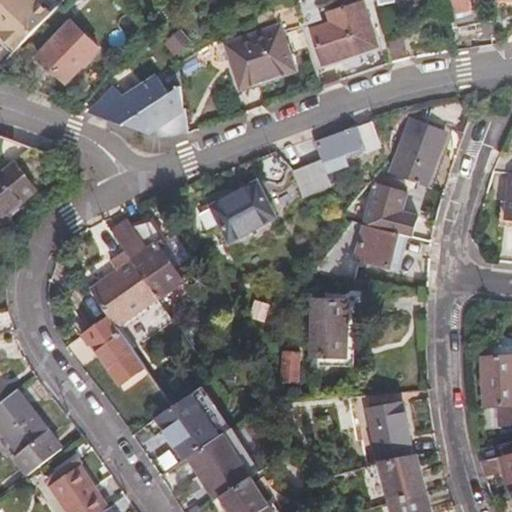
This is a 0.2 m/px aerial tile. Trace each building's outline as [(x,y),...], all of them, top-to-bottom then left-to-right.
[(0,0),(0,27),(5,32),(2,36),(18,51),(53,15),(37,0),(0,0)] [(373,19),(383,15),(376,0),(325,0),(290,13),(319,63),(381,40),(373,19)] [(380,0),(384,9),(400,4),(398,0),(380,0)] [(471,0),(450,0),(453,10),(473,3),(471,0)] [(499,16),(483,18),(485,39),(497,37),(497,31),(501,31),(499,16)] [(77,18),(43,51),(69,78),(103,44),(77,18)] [(400,55),(418,50),(405,22),(389,28),(400,55)] [(187,24),(178,30),(188,47),(197,40),(187,24)] [(273,24),(227,50),(233,63),(235,63),(249,89),(296,64),(273,24)] [(0,44),(0,68),(12,59),(0,44)] [(173,137),(206,125),(192,80),(195,75),(189,54),(132,95),(120,84),(91,111),(124,127),(150,137),(173,137)] [(403,165),(435,179),(460,127),(425,112),(403,165)] [(352,126),(322,137),(330,154),(331,156),(360,145),(358,138),(372,133),(378,149),(394,142),(382,115),(352,126)] [(360,145),(331,156),(335,167),(378,149),(372,133),(358,138),(360,145)] [(65,156),(45,146),(0,174),(0,218),(1,217),(37,194),(29,179),(36,174),(65,156)] [(331,156),(330,154),(301,161),(307,186),(339,177),(335,167),(331,156)] [(29,179),(37,194),(45,189),(36,174),(29,179)] [(352,208),(354,214),(373,218),(408,226),(413,227),(417,208),(403,205),(406,191),(402,189),(403,180),(391,178),(380,186),(373,212),(352,208)] [(216,232),(230,224),(240,240),(252,233),(251,232),(281,216),(263,183),(237,198),(238,200),(207,216),(216,232)] [(418,228),(421,229),(424,210),(417,208),(413,227),(418,228)] [(408,226),(373,218),(365,250),(402,258),(408,226)] [(160,221),(145,228),(138,221),(120,230),(137,252),(123,265),(127,268),(100,288),(118,311),(94,331),(129,376),(154,357),(129,324),(168,293),(174,300),(197,284),(174,250),(179,246),(160,221)] [(408,226),(402,258),(411,260),(418,228),(413,227),(408,226)] [(318,294),(318,331),(351,331),(350,294),(318,294)] [(351,331),(318,331),(318,363),(332,362),(333,350),(352,349),(351,331)] [(499,338),(491,349),(494,396),(506,396),(507,415),(511,414),(511,338),(509,336),(499,338)] [(307,348),(290,348),(290,379),(307,379),(307,348)] [(24,447),(39,467),(75,441),(24,379),(0,397),(0,403),(30,442),(24,447)] [(287,511),(265,476),(260,479),(230,432),(233,430),(204,384),(167,411),(226,501),(235,496),(245,511),(287,511)] [(402,400),(369,409),(383,458),(378,459),(395,511),(433,511),(415,450),(402,400)] [(350,405),(335,409),(340,426),(353,423),(350,405)] [(511,449),(488,455),(489,460),(492,471),(508,467),(511,475),(511,449)] [(60,479),(82,511),(102,511),(117,502),(85,453),(65,467),(70,473),(60,479)] [(70,473),(65,467),(56,473),(60,479),(70,473)] [(123,511),(117,502),(102,511),(123,511)]
